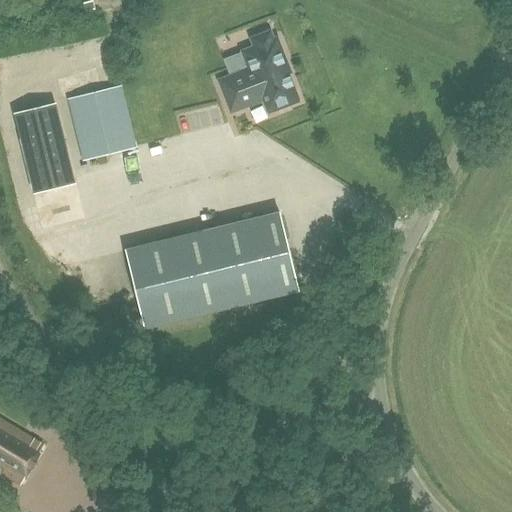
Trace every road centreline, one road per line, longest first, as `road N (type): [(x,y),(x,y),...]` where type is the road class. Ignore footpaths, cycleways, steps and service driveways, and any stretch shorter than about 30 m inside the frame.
road 1 (residential): [(0,294),(39,368),(197,471),(240,440),(378,407)]
road 2 (unclassified): [(378,407),(376,360),(388,297),(411,238),(511,59)]
road 3 (unknown): [(411,238),(212,153)]
